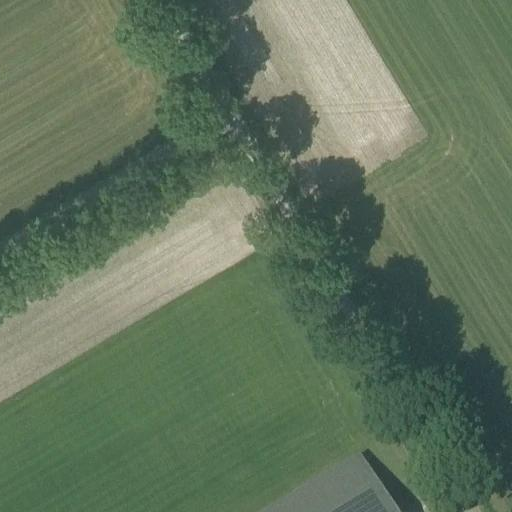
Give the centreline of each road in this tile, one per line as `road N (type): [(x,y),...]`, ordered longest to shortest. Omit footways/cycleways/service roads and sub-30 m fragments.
road 1 (unclassified): [(476,511),(171,0)]
road 2 (track): [(232,102),(0,238)]
